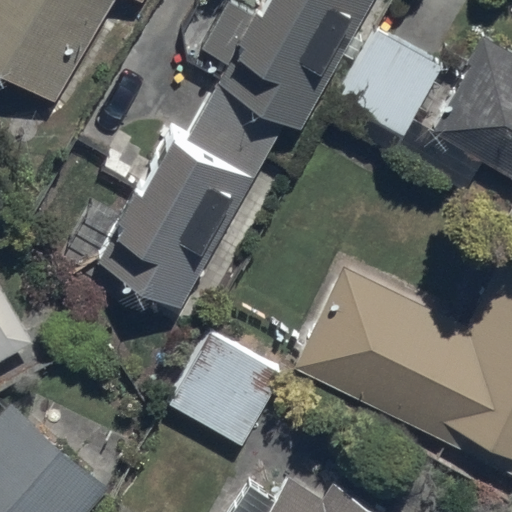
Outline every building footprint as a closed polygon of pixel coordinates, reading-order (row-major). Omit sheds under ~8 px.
[(0,0),(0,74),(56,105),(114,0),(124,0),(145,11),(150,0),(0,0)] [(169,124),(93,263),(182,311),(209,260),(204,257),(236,198),(243,202),(282,129),(301,139),(331,84),(322,79),(352,24),(361,29),(377,0),(274,0),(263,21),(229,2),(201,53),(226,67),(189,135),(169,124)] [(443,73),(372,36),(333,109),(405,146),(443,73)] [(511,64),(479,47),(430,137),(511,181),(511,64)] [(466,330),(337,269),(291,366),(511,471),(511,258),(503,254),(466,330)] [(0,363),(33,345),(0,286),(0,363)] [(283,372),(200,328),(158,405),(242,450),(283,372)] [(90,511),(107,491),(3,405),(0,408),(0,511),(90,511)] [(377,511),(334,485),(324,501),(287,478),(273,502),(246,485),(229,511),(377,511)]
